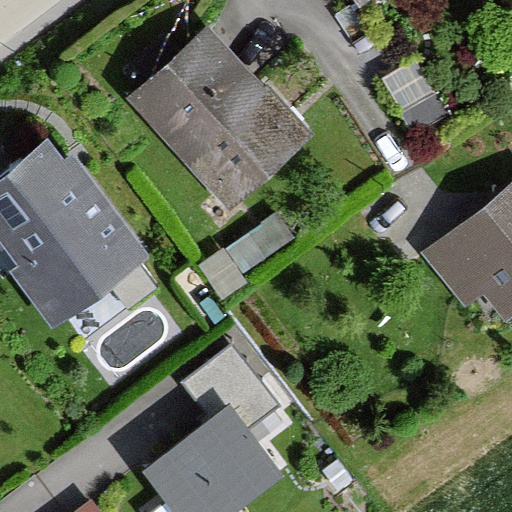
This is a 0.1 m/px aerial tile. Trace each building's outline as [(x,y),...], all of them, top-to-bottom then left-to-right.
[(210,20),(139,84),(234,190),(305,126),(210,20)] [(421,42),(385,61),(417,117),(452,98),(421,42)] [(52,138),(0,174),(0,231),(55,309),(134,253),(52,138)] [(511,298),(511,169),(421,237),(461,291),(490,269),(511,299),(511,298)] [(279,199),(227,238),(245,261),(297,222),(279,199)] [(203,404),(142,454),(189,511),(215,511),(281,459),(250,421),(279,397),(228,336),(180,376),(203,404)] [(106,511),(91,491),(62,511),(106,511)]
